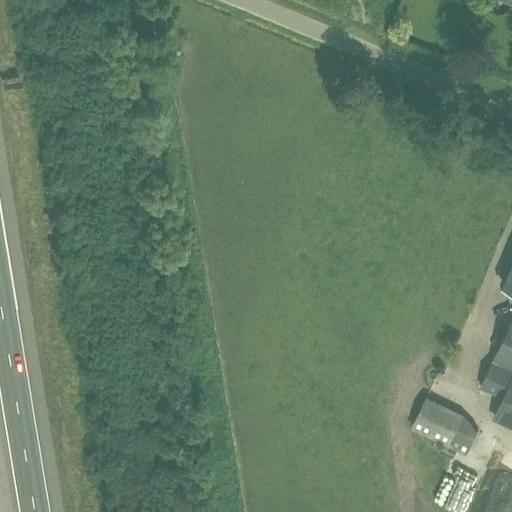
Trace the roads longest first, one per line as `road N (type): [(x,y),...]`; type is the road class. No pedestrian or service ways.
road 1 (unclassified): [(511,113),(244,0)]
road 2 (motorway): [(36,511),(0,296)]
